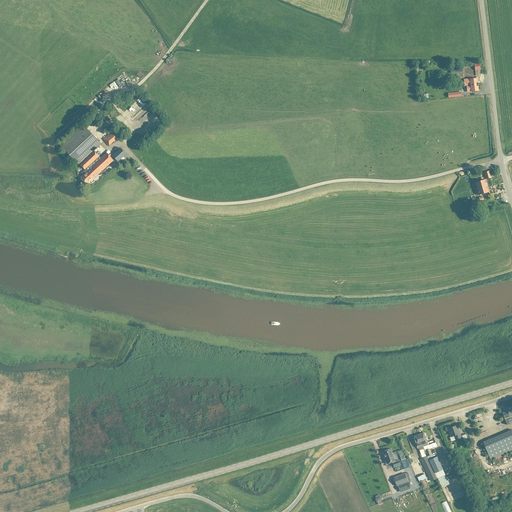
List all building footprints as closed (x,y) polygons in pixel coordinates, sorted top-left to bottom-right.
[(127,118),(135,111),(136,112),(145,104),(140,97),(122,113),(127,118)] [(143,116),(145,115),(143,112),(134,118),(137,124),(145,118),(143,116)] [(83,125),(61,145),(61,146),(78,165),(79,164),(85,170),(82,173),(82,174),(83,175),(80,178),(87,185),(113,160),(106,153),(100,158),(93,151),(101,144),(83,125)] [(108,146),(119,137),(114,130),(102,139),(108,146)] [(112,156),(118,162),(126,154),(120,148),(112,156)] [(482,188),(487,187),(485,180),(475,183),(477,188),(482,187),(482,188)] [(489,192),(487,187),(482,188),(482,187),(477,188),(479,195),(489,192)] [(511,405),(507,408),(508,411),(502,413),(505,419),(507,425),(511,423),(511,419),(511,417),(511,416),(511,405)] [(455,426),(448,429),(451,437),(454,436),(455,440),(461,437),(459,432),(458,432),(455,426)] [(490,459),(511,450),(511,430),(483,443),(490,459)] [(424,433),(419,435),(423,447),(428,445),(424,433)] [(423,447),(419,435),(413,437),(417,449),(418,449),(419,451),(423,449),(423,447)] [(400,465),(399,461),(395,462),(390,449),(382,452),(385,458),(384,458),(386,464),(392,462),(394,467),(400,465)] [(443,470),(442,468),(437,457),(433,458),(430,449),(425,451),(429,461),(435,474),(443,470)] [(431,481),(436,479),(426,457),(421,459),(431,481)] [(412,461),(418,479),(424,478),(418,459),(412,461)] [(408,482),(405,474),(393,478),(396,486),(408,482)]
